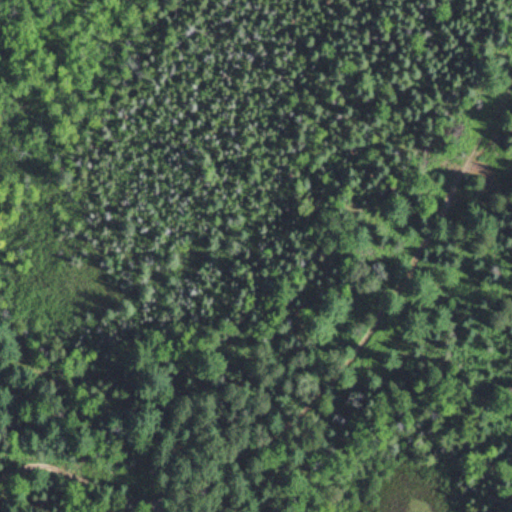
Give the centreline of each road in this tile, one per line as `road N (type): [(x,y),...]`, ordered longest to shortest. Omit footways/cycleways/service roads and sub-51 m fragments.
road 1 (track): [(511,283),(389,288),(369,327),(323,350),(223,457),(154,505)]
road 2 (track): [(155,511),(120,486),(0,469)]
